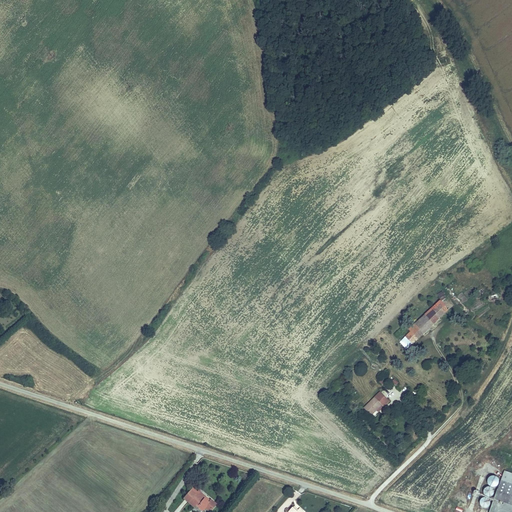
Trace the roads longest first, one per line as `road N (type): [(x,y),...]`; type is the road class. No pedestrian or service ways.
road 1 (unclassified): [(0,383),(389,511)]
road 2 (track): [(511,316),(495,361),(458,410),(369,505)]
road 3 (track): [(436,0),(511,138)]
